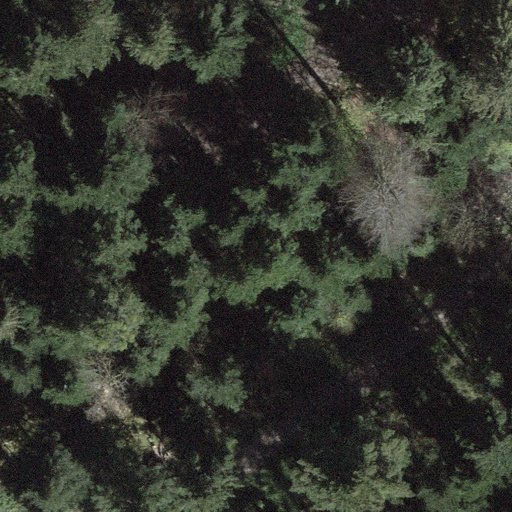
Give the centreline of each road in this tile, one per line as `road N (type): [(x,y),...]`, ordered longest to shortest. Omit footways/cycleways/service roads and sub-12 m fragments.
road 1 (track): [(0,217),(360,41),(421,0)]
road 2 (track): [(511,269),(387,379),(458,511)]
road 3 (track): [(190,511),(387,379)]
